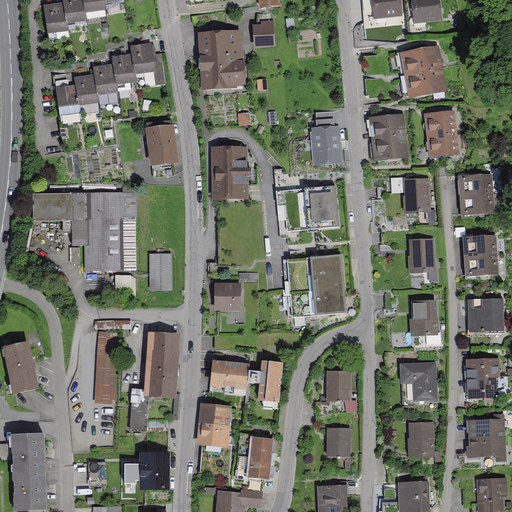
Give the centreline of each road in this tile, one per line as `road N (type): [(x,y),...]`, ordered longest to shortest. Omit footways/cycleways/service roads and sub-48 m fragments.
road 1 (residential): [(343,0),(368,329)]
road 2 (residential): [(166,0),(193,163),(194,315)]
road 3 (residential): [(446,511),(450,306),(442,199)]
road 4 (residential): [(0,282),(34,295),(49,314),(65,511)]
road 5 (residential): [(278,511),(294,392),(318,345),(338,332),(368,329)]
road 6 (primary): [(4,0),(8,119),(0,196)]
road 7 (residential): [(194,315),(182,511)]
road 8 (residential): [(368,329),(364,511)]
road 9 (residential): [(37,0),(36,125)]
